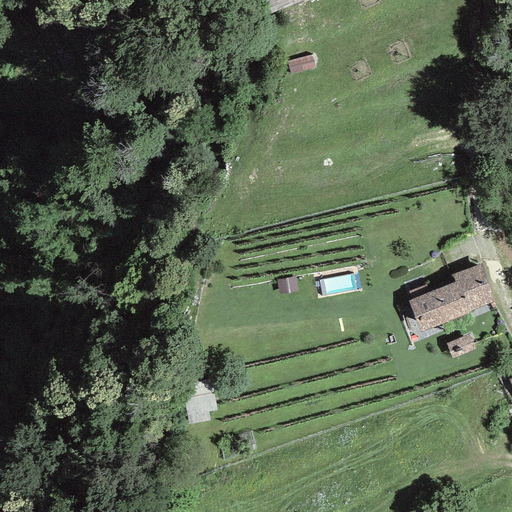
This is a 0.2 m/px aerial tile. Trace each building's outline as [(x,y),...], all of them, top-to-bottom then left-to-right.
[(312,4),(309,0),(272,0),(281,18),(312,4)] [(326,29),(319,10),(299,17),(306,36),(326,29)] [(454,283),(408,301),(420,332),(469,313),(468,310),(494,300),(480,264),(451,275),(454,283)] [(469,334),(446,344),(452,358),(475,348),(469,334)] [(218,381),(191,386),(198,424),(225,420),(218,381)]
